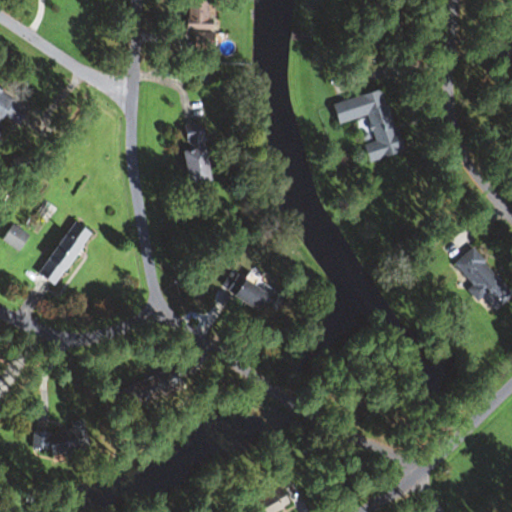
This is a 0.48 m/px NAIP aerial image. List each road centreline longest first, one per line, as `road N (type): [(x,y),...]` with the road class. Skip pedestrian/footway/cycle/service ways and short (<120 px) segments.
road 1 (residential): [(438,511),(418,476),(381,441),(311,416),(165,315),(150,275),(133,163),(137,0)]
road 2 (residential): [(511,212),(455,132),(455,0)]
road 3 (residential): [(511,386),(432,466),(361,511)]
road 4 (residential): [(162,307),(100,339),(41,333),(0,315)]
road 5 (residential): [(132,96),(0,6)]
